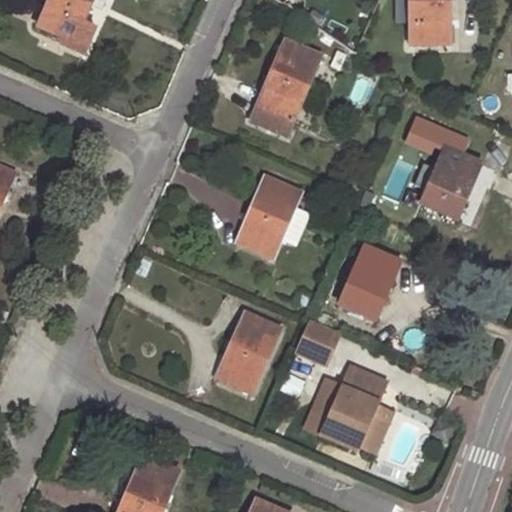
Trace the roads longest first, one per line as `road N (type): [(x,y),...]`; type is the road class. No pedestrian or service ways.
road 1 (residential): [(380,511),(65,372)]
road 2 (residential): [(65,372),(155,154)]
road 3 (residential): [(0,86),(155,154)]
road 4 (residential): [(155,154),(222,0)]
road 5 (residential): [(3,511),(65,372)]
road 6 (tertiary): [(463,511),(511,378)]
